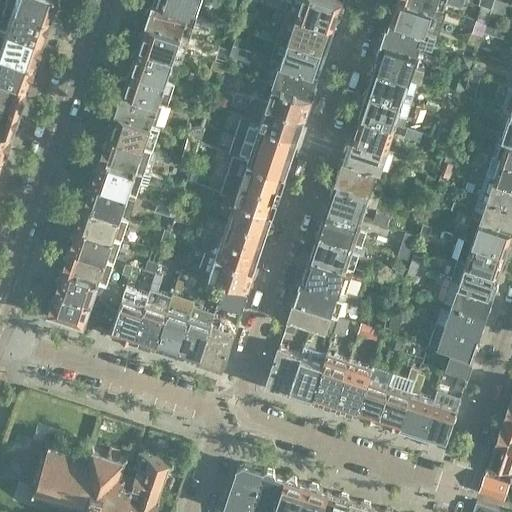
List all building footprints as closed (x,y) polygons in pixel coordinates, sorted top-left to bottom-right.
[(0,0),(4,1),(12,4),(47,16),(50,7),(53,5),(54,0),(0,0)] [(147,19),(146,21),(190,36),(197,13),(188,10),(157,0),(153,0),(151,8),(147,10),(145,15),(147,19)] [(157,0),(188,10),(197,13),(201,0),(157,0)] [(261,0),(288,9),(296,12),(335,25),(338,14),(340,12),(344,0),(342,0),(300,0),(300,1),(295,0),(261,0)] [(394,4),(391,13),(392,15),(392,17),(426,28),(428,29),(431,30),(436,31),(438,32),(444,13),(406,0),(397,0),(396,3),(394,4)] [(502,0),(493,0),(491,7),(490,12),(499,15),(503,0),(502,0)] [(0,14),(0,25),(4,27),(40,39),(43,30),(46,28),(47,22),(46,19),(47,16),(12,4),(4,1),(0,14)] [(486,21),(490,12),(491,7),(483,4),(478,19),(486,21)] [(281,33),(289,36),(327,48),(331,37),(333,36),(335,30),(334,27),(335,25),(296,12),(288,9),(281,33)] [(241,20),(251,23),(264,27),(267,18),(244,10),(241,20)] [(490,12),(486,21),(483,32),(492,35),(499,15),(490,12)] [(204,16),(201,24),(214,28),(216,20),(204,16)] [(387,24),(382,39),(418,51),(419,51),(422,41),(427,42),(432,44),(436,31),(431,30),(428,29),(426,28),(392,17),(389,24),(388,24),(387,24)] [(469,42),(478,45),(483,32),(486,21),(478,19),(469,42)] [(140,41),(139,44),(182,58),(190,36),(146,21),(143,31),(140,32),(138,38),(140,41)] [(0,50),(32,62),(35,53),(38,51),(40,45),(39,42),(40,39),(4,27),(0,25),(0,50)] [(286,45),(281,59),(319,72),(320,70),(324,63),(323,60),(327,48),(289,36),(281,33),(279,32),(277,39),(286,45)] [(236,36),(233,43),(245,47),(247,40),(236,36)] [(378,55),(375,63),(411,75),(419,78),(421,78),(425,66),(429,54),(419,51),(418,51),(382,39),(377,55),(378,55)] [(230,52),(230,54),(250,60),(253,50),(245,47),(233,43),(231,50),(230,52)] [(132,63),(131,66),(166,78),(175,80),(182,58),(139,44),(136,53),(132,55),(130,60),(132,63)] [(489,49),(478,45),(476,52),(487,56),(489,49)] [(230,54),(230,52),(231,50),(222,46),(218,58),(227,61),(230,54)] [(32,62),(0,50),(0,76),(24,85),(28,76),(31,74),(32,68),(31,65),(32,62)] [(473,57),(462,52),(458,63),(470,68),(473,57)] [(270,81),(274,82),(312,95),(316,83),(315,82),(319,72),(281,59),(273,57),(270,66),(278,68),(278,70),(274,69),(270,81)] [(372,75),(368,87),(403,99),(411,102),(419,78),(411,75),(375,63),(374,67),(372,68),(371,72),(372,75)] [(472,65),(469,72),(481,76),(484,69),(472,65)] [(125,86),(124,89),(159,100),(167,103),(175,80),(166,78),(131,66),(128,75),(124,77),(123,82),(125,86)] [(465,85),(463,93),(478,98),(484,77),(469,73),(465,85)] [(24,85),(0,76),(0,102),(17,109),(20,99),(23,97),(25,91),(24,88),(24,85)] [(312,95),(274,82),(268,99),(257,95),(248,99),(243,115),(254,118),(298,133),(312,95)] [(463,93),(465,85),(458,82),(455,90),(463,93)] [(360,110),(361,111),(397,123),(403,125),(411,102),(403,99),(368,87),(367,90),(364,92),(363,95),(364,98),(360,110)] [(117,99),(115,105),(117,108),(116,111),(160,125),(160,124),(163,124),(170,103),(167,103),(159,100),(124,89),(121,98),(117,99)] [(218,91),(213,105),(227,110),(232,96),(218,91)] [(440,104),(429,100),(426,107),(438,111),(440,104)] [(0,129),(9,132),(12,123),(15,121),(17,116),(15,112),(17,109),(0,102),(0,129)] [(196,112),(204,115),(206,107),(199,105),(196,112)] [(504,132),(509,133),(511,134),(511,109),(508,107),(500,131),(504,132)] [(110,131),(109,132),(120,135),(144,143),(153,146),(160,125),(116,111),(113,120),(109,122),(108,127),(110,131)] [(354,131),(353,134),(389,146),(397,123),(361,111),(357,121),(354,123),(352,128),(354,131)] [(465,119),(455,115),(452,124),(462,128),(465,119)] [(292,152),(298,133),(254,118),(251,128),(258,130),(254,140),(292,152)] [(201,139),(206,125),(200,123),(198,123),(196,122),(194,122),(193,123),(191,123),(189,124),(188,125),(186,126),(185,128),(184,129),(183,133),(193,136),(201,139)] [(423,132),(411,127),(408,135),(421,140),(423,132)] [(450,131),(438,128),(436,136),(447,140),(450,131)] [(0,129),(0,156),(1,156),(4,147),(7,145),(9,139),(8,136),(9,132),(0,129)] [(102,154),(101,157),(150,173),(155,157),(169,162),(172,153),(153,146),(144,143),(120,135),(109,132),(105,143),(102,145),(100,150),(102,154)] [(504,132),(497,153),(511,158),(511,134),(509,133),(504,132)] [(344,158),(377,169),(381,170),(389,146),(353,134),(349,145),(346,146),(344,152),(346,155),(345,158),(344,158)] [(197,152),(201,139),(193,136),(189,149),(197,152)] [(285,171),(292,152),(254,140),(248,158),(285,171)] [(449,146),(444,159),(452,162),(454,155),(452,147),(449,146)] [(511,158),(497,153),(493,152),(486,173),(511,182),(511,158)] [(93,178),(93,180),(103,184),(128,191),(136,194),(142,179),(161,185),(163,178),(150,173),(101,157),(97,168),(94,169),(92,175),(93,178)] [(248,158),(242,177),(279,190),(285,171),(248,158)] [(337,179),(336,181),(369,192),(377,169),(344,158),(341,168),(338,171),(336,175),(337,179)] [(452,162),(444,159),(440,172),(448,175),(452,162)] [(511,182),(486,173),(479,194),(511,204),(511,182)] [(431,186),(434,177),(426,174),(423,184),(431,186)] [(279,190),(242,177),(235,196),(272,208),(279,190)] [(86,200),(86,202),(129,216),(136,194),(128,191),(103,184),(93,180),(90,189),(86,191),(85,196),(86,200)] [(332,195),(328,205),(361,216),(369,192),(336,181),(336,183),(333,186),(331,191),(332,195)] [(416,205),(424,208),(428,195),(420,193),(416,205)] [(482,212),(480,218),(511,228),(511,204),(479,194),(474,209),(482,212)] [(235,196),(229,215),(266,227),(272,208),(235,196)] [(451,206),(463,210),(465,204),(453,200),(451,206)] [(79,222),(78,223),(122,238),(129,216),(86,202),(82,211),(79,213),(77,218),(79,222)] [(174,217),(177,209),(159,203),(156,212),(174,217)] [(327,204),(319,228),(362,243),(367,228),(361,225),(363,217),(361,216),(328,205),(327,204)] [(378,210),(374,220),(391,226),(395,215),(378,210)] [(259,246),(266,227),(229,215),(227,222),(210,215),(205,228),(207,229),(223,234),(259,246)] [(511,228),(480,218),(472,215),(467,228),(465,235),(473,238),(473,239),(507,250),(510,241),(511,239),(511,228)] [(430,224),(423,222),(420,232),(427,234),(430,224)] [(458,233),(461,226),(450,222),(448,230),(458,233)] [(72,243),(71,245),(114,260),(122,238),(78,223),(75,233),(72,234),(70,240),(72,243)] [(253,265),(259,246),(223,234),(207,229),(205,228),(197,225),(195,232),(205,235),(200,247),(207,249),(217,253),(253,265)] [(157,250),(162,251),(170,230),(164,228),(157,250)] [(319,228),(311,252),(355,267),(359,251),(363,252),(366,244),(362,243),(319,228)] [(459,257),(466,260),(500,271),(500,270),(504,268),(505,264),(503,260),(507,250),(473,239),(466,236),(459,257)] [(397,254),(407,258),(412,241),(403,238),(397,254)] [(64,265),(64,267),(107,282),(114,260),(71,245),(68,254),(64,256),(63,261),(64,265)] [(254,266),(253,265),(217,253),(207,249),(200,268),(210,271),(210,272),(248,286),(254,266)] [(183,262),(185,255),(177,252),(174,260),(183,263),(183,262)] [(311,252),(303,275),(340,288),(346,291),(351,275),(371,282),(374,273),(355,267),(311,252)] [(409,264),(420,268),(421,268),(424,260),(412,256),(409,264)] [(451,278),(459,281),(493,292),(493,291),(497,289),(498,285),(496,281),(500,271),(466,260),(459,257),(451,278)] [(147,258),(144,268),(155,272),(158,262),(147,258)] [(398,280),(405,264),(395,260),(389,276),(398,280)] [(132,267),(133,266),(125,263),(122,272),(130,275),(132,267)] [(420,268),(409,264),(406,274),(417,278),(420,268)] [(57,287),(56,289),(100,303),(107,282),(64,267),(61,276),(57,278),(55,283),(57,287)] [(132,267),(130,275),(136,277),(138,269),(132,267)] [(303,275),(295,299),(332,312),(339,315),(344,299),(360,304),(362,296),(346,291),(340,288),(303,275)] [(216,281),(203,276),(200,285),(214,289),(216,281)] [(145,300),(134,335),(143,338),(145,341),(151,343),(154,341),(156,342),(169,304),(154,299),(160,280),(153,278),(148,292),(145,300)] [(444,299),(452,301),(486,313),(486,312),(489,310),(491,306),(489,302),(493,292),(459,281),(451,278),(444,299)] [(247,289),(224,282),(218,300),(241,308),(247,289)] [(126,285),(120,303),(118,310),(115,317),(112,327),(122,330),(123,334),(129,336),(132,334),(134,335),(145,300),(148,292),(126,285)] [(169,304),(156,342),(165,345),(167,349),(172,351),(176,349),(178,350),(191,311),(178,307),(184,288),(175,285),(169,304)] [(410,287),(402,285),(399,296),(406,299),(410,287)] [(100,303),(56,289),(53,298),(50,299),(48,305),(50,308),(49,311),(84,323),(92,325),(100,303)] [(394,298),(384,294),(381,302),(391,305),(394,298)] [(334,331),(339,315),(295,299),(289,316),(299,319),(334,331)] [(109,307),(118,310),(120,303),(111,301),(109,307)] [(445,323),(445,322),(479,334),(479,333),(482,331),(484,326),(482,323),(486,313),(452,301),(450,309),(441,306),(436,320),(445,323)] [(191,311),(178,350),(187,353),(189,356),(194,358),(198,356),(199,357),(212,318),(215,310),(193,303),(191,311)] [(118,310),(109,307),(106,306),(104,313),(115,317),(118,310)] [(398,330),(405,309),(396,306),(389,324),(392,329),(398,330)] [(212,318),(199,357),(208,360),(210,364),(216,366),(219,364),(222,365),(235,326),(237,320),(222,315),(222,312),(215,310),(212,318)] [(339,315),(334,331),(345,334),(350,318),(339,315)] [(299,319),(289,316),(285,328),(294,331),(299,319)] [(429,341),(438,344),(471,355),(479,334),(445,322),(445,323),(436,320),(429,341)] [(383,330),(360,323),(357,333),(380,340),(380,339),(383,330)] [(400,350),(403,340),(397,338),(393,348),(400,350)] [(289,346),(280,343),(268,380),(278,384),(280,387),(285,389),(288,387),(290,388),(302,353),(288,348),(289,346)] [(302,353),(290,388),(301,391),(302,395),(307,396),(310,394),(312,395),(324,360),(311,356),(315,346),(306,343),(303,353),(302,353)] [(324,360),(312,395),(323,398),(324,402),(330,404),(333,402),(335,402),(349,358),(327,350),(324,360)] [(450,352),(446,365),(444,372),(457,377),(453,391),(461,394),(468,372),(469,373),(473,360),(450,352)] [(349,358),(335,402),(344,406),(346,409),(351,411),(354,409),(357,410),(372,365),(349,358)] [(393,372),(378,417),(388,421),(389,424),(395,426),(398,424),(400,425),(411,391),(418,369),(419,367),(409,364),(405,376),(393,372)] [(372,365),(357,410),(367,413),(368,417),(373,418),(376,417),(378,417),(393,372),(372,365)] [(411,391),(400,425),(410,428),(412,432),(417,434),(420,432),(423,433),(434,398),(420,394),(428,372),(418,369),(411,391)] [(511,394),(505,414),(503,420),(511,422),(511,394)] [(434,398),(423,433),(433,436),(434,440),(440,441),(443,440),(446,441),(457,406),(434,398)] [(502,424),(490,460),(511,466),(511,422),(503,420),(502,424)] [(50,441),(33,491),(73,505),(71,511),(107,511),(108,511),(111,511),(112,511),(115,506),(125,510),(125,511),(129,511),(155,511),(161,496),(159,495),(170,461),(140,450),(138,458),(128,455),(128,456),(127,455),(95,444),(90,455),(50,441)] [(239,465),(225,507),(227,508),(227,506),(243,511),(248,511),(252,504),(264,467),(246,462),(239,465)] [(264,467),(252,504),(273,511),(274,511),(286,475),(277,472),(276,468),(269,466),(266,468),(264,467)] [(274,511),(273,511),(297,511),(307,482),(299,479),(298,476),(292,474),(289,476),(286,475),(274,511)] [(508,482),(484,474),(479,490),(503,498),(508,482)] [(307,482),(297,511),(323,511),(330,490),(321,487),(320,483),(313,481),(310,483),(307,482)] [(330,490),(323,511),(346,511),(352,497),(351,498),(350,497),(349,494),(345,493),(342,495),(338,493),(339,493),(330,490)] [(352,497),(346,511),(372,511),(375,505),(373,504),(372,500),(365,498),(362,500),(352,497)] [(497,511),(499,507),(476,500),(471,511),(497,511)]
